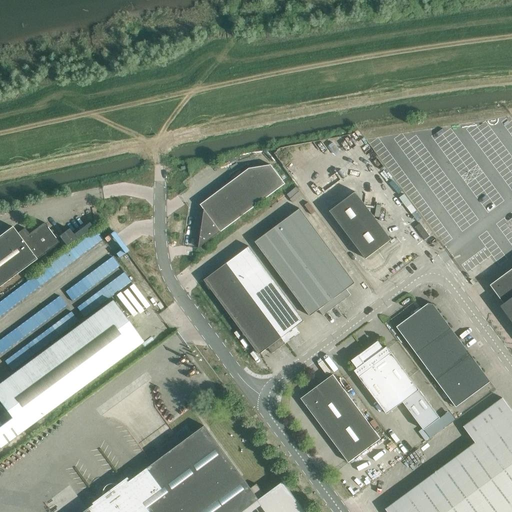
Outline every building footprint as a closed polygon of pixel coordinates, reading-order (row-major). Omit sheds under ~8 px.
[(249,168),(201,204),(204,209),(199,248),(285,184),(271,165),(249,168)] [(300,208),(278,225),(337,305),(351,295),(347,289),(355,283),(300,208)] [(0,235),(0,286),(51,248),(59,242),(45,222),(29,234),(25,228),(18,233),(12,226),(4,232),(0,235)] [(69,228),(59,236),(67,245),(76,238),(77,239),(93,227),(89,222),(73,234),(69,228)] [(425,239),(429,235),(420,223),(415,226),(425,239)] [(337,305),(278,225),(256,242),(311,316),(319,310),(323,315),(337,305)] [(249,246),(227,263),(286,343),(300,333),(296,327),(305,321),(249,246)] [(286,343),(227,263),(205,280),(260,354),(268,348),(272,353),(286,343)] [(511,269),(491,285),(505,304),(502,307),(511,320),(511,269)] [(0,401),(12,418),(0,427),(0,446),(22,431),(143,342),(112,300),(0,383),(0,401)] [(397,327),(414,351),(449,325),(434,304),(428,303),(428,305),(397,327)] [(414,351),(433,378),(468,351),(449,325),(414,351)] [(365,350),(403,402),(404,401),(425,430),(441,418),(420,390),(387,346),(387,347),(387,348),(385,350),(378,341),(365,350)] [(403,402),(365,350),(352,360),(359,369),(356,371),(356,370),(355,371),(387,414),(403,402)] [(468,351),(433,378),(454,409),(491,381),(474,358),(469,351),(468,351)] [(301,398),(349,462),(381,438),(333,374),(301,398)] [(511,511),(511,409),(503,398),(464,426),(476,443),(386,509),(388,511),(511,511)] [(251,488),(205,426),(85,511),(306,511),(283,481),(264,494),(257,484),(251,488)]
